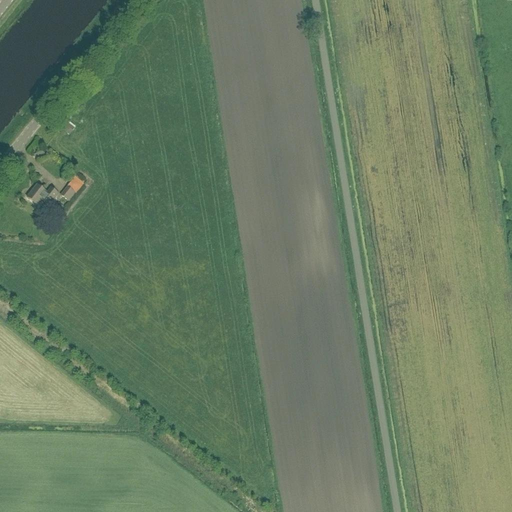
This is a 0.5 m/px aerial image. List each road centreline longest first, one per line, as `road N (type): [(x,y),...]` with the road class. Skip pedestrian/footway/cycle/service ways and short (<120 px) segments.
road 1 (unclassified): [(396,511),(315,0)]
road 2 (tertiary): [(0,167),(136,0)]
